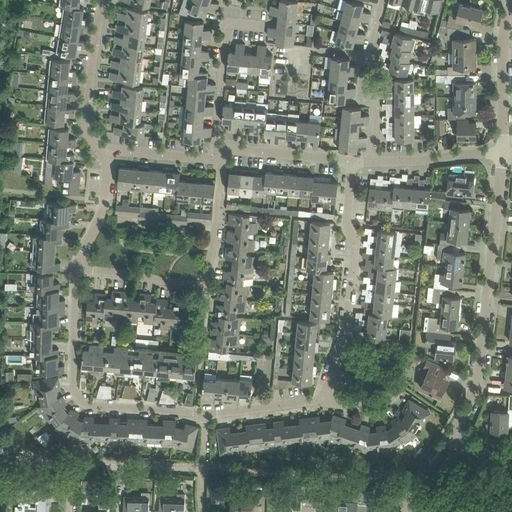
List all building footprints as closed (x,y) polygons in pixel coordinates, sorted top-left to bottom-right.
[(197,12),(206,15),(208,9),(216,12),(218,7),(195,0),(183,0),(179,13),(195,17),(197,12)] [(298,1),(290,0),(280,0),(280,6),(271,5),(270,9),(297,12),(298,1)] [(348,0),(346,0),(344,10),(370,17),(371,13),(362,11),(364,4),(348,0)] [(400,9),(401,3),(402,0),(388,0),(387,5),(400,9)] [(415,0),(414,6),(412,11),(425,15),(426,9),(428,0),(415,0)] [(442,0),(428,0),(426,9),(439,13),(442,0)] [(448,20),(442,19),(440,26),(446,26),(463,29),(465,21),(478,25),(482,9),(460,3),(457,16),(449,14),(448,20)] [(64,5),(61,21),(89,26),(90,19),(82,18),(84,9),(79,8),(64,5)] [(130,20),(147,22),(148,10),(129,7),(129,8),(128,13),(127,20),(130,20)] [(279,15),(278,21),(296,23),(302,23),(303,12),(297,12),(270,9),(270,14),(279,15)] [(370,17),(344,10),(341,21),(359,25),(360,19),(369,21),(370,17)] [(126,25),(126,31),(145,34),(147,22),(130,20),(130,26),(126,25)] [(204,22),(186,20),(185,31),(212,34),(212,29),(203,28),(204,22)] [(61,21),(58,36),(79,40),(80,31),(88,32),(89,26),(61,21)] [(295,33),(296,23),(278,21),(277,27),(269,26),(268,31),(295,33)] [(338,31),(364,38),(365,34),(357,31),(359,25),(341,21),(338,31)] [(402,22),(400,30),(407,32),(408,27),(409,24),(402,22)] [(440,26),(438,31),(447,31),(447,35),(450,38),(454,38),(454,51),(476,52),(476,38),(470,38),(470,29),(463,29),(446,26),(440,26)] [(333,29),(331,39),(336,40),(335,42),(353,47),(355,40),(363,42),(364,38),(338,31),(333,29)] [(127,44),(144,46),(145,34),(126,31),(126,32),(125,37),(124,44),(127,44)] [(184,42),(202,44),(202,37),(211,38),(212,34),(185,31),(184,42)] [(268,35),(272,36),(276,36),(276,43),(294,44),(295,33),(268,31),(268,35)] [(395,33),(392,45),(394,45),(410,49),(411,49),(414,50),(416,38),(413,37),(395,33)] [(87,41),(79,40),(58,36),(56,53),(76,56),(78,47),(85,48),(87,41)] [(210,51),(205,50),(201,50),(202,44),(184,42),(183,53),(210,55),(210,51)] [(236,43),(236,48),(236,52),(229,51),(227,69),(238,70),(241,43),(236,43)] [(241,43),(238,70),(249,71),(251,53),(244,53),(245,44),(241,43)] [(126,56),(142,58),(144,46),(127,44),(126,50),(123,49),(122,56),(126,56)] [(249,71),(259,72),(260,72),(262,45),(258,45),(257,54),(251,53),(249,71)] [(260,72),(259,72),(259,77),(270,78),(273,55),(266,55),(267,46),(262,45),(260,72)] [(394,45),(391,57),(393,58),(393,57),(408,61),(411,49),(410,49),(394,45)] [(441,68),(441,74),(445,74),(462,74),(470,74),(470,66),(476,66),(476,52),(454,51),(454,66),(448,66),(448,68),(441,68)] [(182,63),(200,65),(200,59),(209,60),(210,55),(183,53),(182,63)] [(124,68),(140,70),(142,58),(126,56),(125,62),(122,61),(121,68),(124,68)] [(358,66),(353,65),(349,65),(350,58),(325,56),(325,68),(331,68),(357,70),(358,66)] [(393,57),(393,58),(390,69),(396,71),(407,74),(410,62),(408,61),(393,57)] [(50,59),(48,74),(77,76),(77,70),(70,70),(70,60),(60,60),(50,59)] [(190,76),(190,75),(208,77),(208,72),(199,71),(200,65),(182,63),(181,75),(185,75),(190,76)] [(124,68),(123,74),(120,73),(119,79),(118,79),(139,82),(140,70),(124,68)] [(331,68),(330,79),(348,80),(348,74),(357,75),(357,70),(331,68)] [(396,79),(396,91),(414,91),(414,79),(405,79),(407,74),(396,71),(396,79)] [(48,74),(47,90),(67,92),(68,83),(76,84),(77,76),(48,74)] [(454,96),(456,96),(476,97),(476,81),(462,82),(462,74),(445,74),(445,82),(454,82),(454,96)] [(184,85),(189,86),(207,87),(208,77),(190,75),(190,76),(185,75),(184,85)] [(330,79),(329,89),(355,92),(356,87),(347,87),(348,80),(330,79)] [(127,98),(127,97),(142,99),(143,86),(123,85),(122,97),(127,98)] [(188,97),(206,98),(207,87),(189,86),(188,97)] [(346,102),(346,96),(355,96),(355,92),(329,89),(328,100),(346,102)] [(47,90),(45,106),(66,108),(67,99),(75,100),(75,93),(67,92),(47,90)] [(414,103),(414,91),(396,91),(396,103),(414,103)] [(448,118),(458,118),(462,119),(462,112),(476,112),(476,97),(456,96),(456,104),(454,104),(454,106),(448,106),(448,118)] [(122,103),(121,109),(124,110),(124,109),(140,110),(142,99),(127,97),(127,98),(126,103),(122,103)] [(187,107),(205,109),(206,98),(188,97),(187,107)] [(259,125),(265,126),(266,126),(267,117),(268,108),(268,103),(257,102),(257,107),(254,134),(258,134),(259,125)] [(414,115),(414,103),(396,103),(396,115),(414,115)] [(222,122),(233,123),(235,105),(224,104),(222,122)] [(246,106),(235,105),(233,123),(244,124),(246,106)] [(74,109),(66,108),(45,106),(44,122),(64,124),(65,115),(73,116),(74,109)] [(257,107),(246,106),(244,124),(250,125),(250,133),(254,134),(257,107)] [(343,106),(342,117),(369,119),(369,115),(360,114),(361,108),(343,106)] [(187,107),(186,118),(204,120),(205,109),(187,107)] [(119,121),(128,122),(139,123),(140,110),(124,109),(124,110),(124,115),(121,115),(120,121),(119,121)] [(280,136),(286,137),(288,119),(288,114),(278,113),(277,118),(275,145),(279,145),(280,136)] [(414,127),(414,115),(396,115),(396,127),(414,127)] [(267,117),(266,126),(265,126),(264,135),(271,135),(270,144),(275,145),(277,118),(267,117)] [(342,117),(341,128),(359,130),(360,123),(369,124),(369,119),(342,117)] [(185,129),(203,131),(204,120),(186,118),(185,129)] [(468,122),(468,119),(462,119),(458,118),(458,139),(476,139),(476,122),(468,122)] [(292,146),(296,147),(299,120),(288,119),(286,137),(293,137),(292,146)] [(309,121),(299,120),(296,147),(301,147),(301,138),(308,139),(309,121)] [(321,122),(309,121),(308,139),(319,140),(321,122)] [(139,123),(128,122),(128,128),(123,127),(123,128),(124,128),(124,133),(123,133),(123,134),(144,136),(145,123),(139,123)] [(49,127),(47,143),(67,145),(75,146),(76,139),(68,138),(69,129),(49,127)] [(414,139),(414,127),(396,127),(396,139),(414,139)] [(359,130),(341,128),(340,139),(367,141),(367,137),(358,136),(359,130)] [(202,142),(203,131),(185,129),(184,140),(202,142)] [(339,150),(357,151),(358,145),(367,146),(367,141),(340,139),(339,150)] [(46,159),(54,160),(54,159),(74,161),(75,155),(67,154),(67,145),(47,143),(46,159)] [(52,176),(64,177),(62,192),(79,193),(81,171),(73,171),(74,161),(54,159),(54,160),(52,176)] [(118,185),(130,187),(132,168),(125,168),(125,164),(120,163),(118,185)] [(130,187),(142,188),(144,166),(139,165),(139,169),(132,168),(130,187)] [(142,188),(154,189),(156,170),(149,170),(149,166),(144,166),(142,188)] [(154,189),(166,190),(168,168),(163,167),(163,171),(156,170),(154,189)] [(173,168),(168,168),(166,190),(178,191),(179,180),(180,173),(173,172),(173,168)] [(241,192),(242,183),(243,170),(242,170),(241,173),(235,173),(235,169),(230,169),(228,191),(241,192)] [(264,190),(265,190),(276,191),(279,169),(274,169),(273,173),(266,172),(266,176),(264,190)] [(279,169),(276,191),(288,192),(290,174),(283,173),(283,170),(279,169)] [(241,192),(252,193),(254,171),(243,170),(242,183),(241,192)] [(265,190),(264,190),(266,176),(259,175),(259,171),(254,171),(252,193),(264,194),(265,190)] [(290,174),(288,192),(300,193),(302,171),(298,171),(297,175),(290,174)] [(300,193),(312,194),(313,194),(314,180),(314,176),(307,176),(307,172),(302,171),(300,193)] [(472,194),(474,177),(450,174),(447,194),(455,195),(455,192),(472,194)] [(178,199),(189,200),(191,177),(187,177),(186,181),(179,180),(178,191),(179,191),(178,199)] [(189,200),(201,201),(203,182),(196,182),(196,178),(191,177),(189,200)] [(312,199),(324,200),(326,178),(321,177),(321,181),(314,180),(313,194),(312,194),(312,199)] [(331,178),(326,178),(324,200),(336,201),(338,183),(331,182),(331,178)] [(210,183),(203,182),(201,201),(214,202),(216,180),(211,179),(210,183)] [(394,190),(392,204),(392,208),(404,209),(404,205),(406,187),(394,186),(394,190)] [(368,205),(380,206),(382,189),(370,187),(368,205)] [(418,189),(406,187),(404,205),(416,206),(418,189)] [(382,189),(380,206),(392,208),(392,204),(394,190),(382,189)] [(429,208),(431,190),(418,189),(416,206),(429,208)] [(129,198),(123,198),(122,206),(116,205),(115,212),(127,214),(128,206),(129,198)] [(451,211),(449,222),(469,225),(470,209),(464,209),(465,202),(440,199),(439,203),(445,204),(444,211),(451,211)] [(47,217),(47,219),(69,220),(70,211),(76,211),(76,204),(48,202),(48,210),(44,210),(44,217),(47,217)] [(140,207),(128,206),(127,214),(140,215),(140,213),(140,212),(140,208),(140,207)] [(163,221),(163,214),(157,213),(158,208),(152,207),(152,209),(151,220),(163,221)] [(140,208),(140,212),(140,213),(140,215),(139,219),(151,220),(152,209),(140,208)] [(187,219),(188,219),(193,220),(199,220),(200,213),(188,212),(187,216),(187,219)] [(212,214),(200,213),(199,220),(212,222),(212,214)] [(257,233),(258,222),(257,222),(257,215),(230,213),(229,224),(237,225),(236,230),(249,232),(249,233),(257,233)] [(163,214),(163,221),(175,222),(176,215),(163,214)] [(175,222),(187,223),(188,219),(187,219),(187,216),(176,215),(175,222)] [(63,227),(69,227),(69,220),(47,219),(41,218),(40,235),(62,236),(63,227)] [(312,220),(311,233),(333,235),(334,223),(312,220)] [(461,239),(467,240),(469,225),(449,222),(448,233),(441,233),(440,243),(453,245),(460,246),(461,239)] [(396,243),(401,244),(402,232),(379,229),(378,241),(396,243)] [(235,242),(234,247),(247,248),(247,249),(256,250),(256,249),(258,249),(260,247),(260,243),(259,241),(257,239),(248,238),(249,233),(249,232),(236,230),(236,231),(228,230),(227,241),(235,242)] [(311,233),(310,245),(328,247),(328,246),(332,247),(333,235),(311,233)] [(56,243),(62,243),(62,236),(40,235),(34,234),(33,251),(55,252),(56,243)] [(394,255),(396,243),(378,241),(376,253),(394,255)] [(444,259),(447,259),(446,266),(463,268),(464,260),(465,260),(465,253),(453,251),(453,245),(440,243),(439,243),(437,255),(444,256),(444,259)] [(328,247),(310,245),(308,257),(331,259),(331,254),(327,254),(328,247)] [(225,258),(233,259),(233,264),(254,266),(255,255),(247,255),(247,249),(247,248),(234,247),(234,248),(226,247),(225,258)] [(61,262),(55,262),(55,252),(33,251),(32,267),(60,269),(61,262)] [(375,265),(379,266),(393,267),(393,266),(394,255),(376,253),(375,265)] [(308,257),(307,269),(315,270),(315,269),(326,270),(327,263),(330,264),(331,259),(308,257)] [(244,283),(249,283),(252,283),(254,266),(233,264),(232,271),(224,270),(223,281),(227,282),(227,281),(244,283)] [(379,266),(378,278),(395,279),(397,267),(393,266),(393,267),(379,266)] [(435,274),(434,287),(448,288),(449,282),(462,284),(463,276),(462,276),(463,268),(446,266),(445,273),(442,273),(442,275),(435,274)] [(315,269),(315,270),(314,281),(336,284),(337,279),(333,278),(334,271),(326,270),(315,269)] [(32,273),(32,289),(38,289),(60,289),(60,283),(54,283),(54,273),(32,273)] [(376,290),(394,291),(395,279),(378,278),(376,290)] [(238,300),(246,301),(247,295),(248,295),(249,283),(244,283),(227,281),(227,282),(226,288),(218,287),(217,298),(225,299),(238,300)] [(336,284),(314,281),(313,293),(331,295),(331,288),(336,289),(336,284)] [(435,302),(443,302),(442,310),(459,312),(461,297),(453,296),(454,289),(448,288),(434,287),(433,295),(435,295),(435,302)] [(38,289),(37,306),(65,306),(66,300),(60,300),(60,289),(38,289)] [(115,320),(116,311),(122,312),(123,291),(112,290),(112,298),(106,298),(104,314),(103,319),(115,320)] [(375,301),(393,303),(394,291),(376,290),(375,301)] [(140,301),(139,301),(134,300),(135,293),(123,291),(122,312),(128,312),(127,321),(138,322),(139,313),(140,301)] [(104,314),(106,298),(106,294),(95,293),(94,301),(88,300),(86,321),(97,323),(98,314),(104,314)] [(144,323),(155,324),(156,319),(155,319),(157,303),(151,302),(152,294),(140,293),(139,301),(140,301),(139,313),(145,314),(144,323)] [(313,293),(312,306),(334,308),(335,302),(331,302),(331,295),(313,293)] [(173,308),(167,308),(168,300),(157,299),(157,303),(155,319),(156,319),(161,319),(160,328),(172,329),(173,321),(172,321),(173,308)] [(237,317),(237,311),(246,312),(247,301),(246,301),(238,300),(225,299),(225,305),(217,304),(216,315),(220,315),(237,317)] [(172,321),(173,321),(172,329),(189,331),(191,310),(184,309),(185,301),(174,300),(173,308),(172,321)] [(374,313),(388,315),(398,316),(399,304),(393,304),(393,303),(375,301),(374,313)] [(273,303),(272,311),(282,311),(282,304),(275,304),(275,303),(273,303)] [(33,313),(33,322),(59,322),(59,313),(65,313),(65,306),(37,306),(37,313),(33,313)] [(330,312),(334,312),(334,308),(312,306),(311,318),(329,319),(330,312)] [(441,318),(429,317),(427,330),(445,333),(449,333),(450,326),(457,327),(459,312),(442,310),(441,318)] [(370,313),(368,325),(386,327),(388,315),(374,313),(370,313)] [(231,333),(239,334),(240,328),(241,317),(237,317),(220,315),(219,321),(211,320),(210,332),(218,333),(218,332),(231,333)] [(311,322),(298,320),(296,332),(316,335),(317,328),(320,328),(321,323),(311,322)] [(27,338),(31,338),(53,339),(53,329),(59,329),(59,322),(33,322),(31,322),(31,330),(27,330),(27,338)] [(385,339),(386,327),(368,325),(367,337),(385,339)] [(456,341),(445,339),(445,333),(427,330),(426,345),(437,347),(436,356),(444,357),(444,358),(447,358),(447,357),(454,358),(456,341)] [(230,345),(238,345),(239,334),(231,333),(218,332),(218,333),(218,338),(210,337),(208,349),(218,350),(229,351),(230,345)] [(319,342),(315,342),(316,335),(296,332),(295,344),(319,347),(319,342)] [(31,338),(30,355),(37,355),(59,355),(59,349),(53,349),(53,339),(31,338)] [(318,352),(319,347),(295,344),(293,356),(314,359),(314,351),(318,352)] [(89,372),(94,373),(96,345),(89,345),(89,350),(83,350),(82,366),(89,367),(89,372)] [(104,346),(99,346),(96,345),(94,373),(99,373),(99,368),(107,369),(109,352),(103,352),(104,346)] [(115,369),(114,375),(119,375),(122,348),(115,347),(114,353),(109,352),(107,369),(115,369)] [(124,376),(125,370),(132,371),(134,354),(128,354),(129,348),(122,348),(119,375),(124,376)] [(140,372),(139,377),(144,378),(147,350),(139,349),(139,355),(134,354),(132,371),(140,372)] [(149,378),(150,373),(157,373),(157,374),(159,357),(153,356),(154,351),(147,350),(144,378),(149,378)] [(171,353),(159,351),(159,357),(157,374),(157,373),(156,379),(162,379),(162,374),(169,375),(171,353)] [(420,355),(414,353),(413,352),(409,358),(417,362),(420,355)] [(184,354),(182,354),(171,353),(169,375),(177,375),(177,381),(182,381),(184,354)] [(197,355),(184,354),(182,381),(187,382),(187,376),(195,377),(197,355)] [(64,365),(59,365),(59,355),(37,355),(36,372),(64,372),(64,365)] [(317,366),(313,365),(314,359),(293,356),(292,368),(316,371),(317,366)] [(431,394),(431,395),(440,399),(446,384),(441,382),(447,368),(428,359),(425,366),(430,368),(421,388),(431,392),(431,393),(431,394)] [(312,375),(316,376),(316,371),(292,368),(291,381),(299,381),(311,383),(312,375)] [(217,379),(217,377),(217,373),(205,372),(202,397),(210,398),(210,396),(215,396),(216,379),(217,379)] [(41,393),(42,403),(57,398),(56,388),(60,387),(58,377),(48,379),(34,381),(36,394),(41,393)] [(217,379),(216,379),(215,396),(226,398),(228,378),(217,377),(217,379)] [(228,378),(226,398),(234,398),(234,396),(238,397),(240,379),(228,378)] [(240,379),(238,397),(251,398),(253,379),(240,378),(240,379)] [(299,386),(299,381),(291,381),(273,379),(272,388),(272,389),(299,386)] [(98,397),(104,398),(105,385),(100,385),(97,397),(98,397)] [(124,398),(129,398),(131,385),(125,385),(122,397),(124,398)] [(151,387),(147,400),(149,400),(155,401),(156,388),(151,387)] [(159,402),(161,403),(167,403),(168,390),(163,390),(159,402)] [(188,392),(184,405),(186,405),(192,406),(193,393),(188,392)] [(47,418),(51,415),(57,424),(68,412),(62,404),(65,402),(61,396),(57,399),(57,398),(42,403),(39,406),(47,418)] [(404,409),(408,411),(403,419),(403,420),(414,431),(420,421),(423,423),(430,413),(409,400),(404,409)] [(67,435),(69,431),(79,436),(83,421),(75,416),(77,413),(70,409),(68,412),(57,424),(55,428),(67,435)] [(508,421),(511,420),(511,410),(492,411),(492,421),(491,421),(491,423),(492,423),(491,429),(491,431),(501,431),(501,427),(508,428),(508,421)] [(339,442),(340,439),(347,441),(352,426),(343,423),(344,419),(333,415),(331,419),(330,435),(329,439),(339,442)] [(414,431),(403,420),(403,419),(400,416),(394,420),(396,424),(388,429),(393,445),(402,439),(405,442),(417,434),(414,431)] [(101,444),(101,438),(102,422),(92,421),(92,417),(84,417),(83,421),(79,436),(79,441),(93,441),(93,444),(101,444)] [(318,417),(310,418),(313,441),(323,440),(322,436),(330,435),(331,419),(318,421),(318,417)] [(119,443),(119,439),(120,423),(120,419),(112,418),(112,422),(102,422),(101,438),(109,438),(108,442),(119,443)] [(302,423),(292,424),(294,440),(302,439),(302,443),(313,441),(310,418),(302,419),(302,423)] [(119,439),(127,439),(126,443),(137,443),(138,419),(130,419),(130,423),(120,423),(119,439)] [(147,444),(147,440),(155,440),(156,424),(146,424),(146,420),(138,419),(137,443),(147,444)] [(162,444),(173,445),(173,441),(175,425),(176,425),(176,421),(166,421),(166,424),(156,424),(155,440),(163,440),(162,444)] [(282,421),(274,422),(274,426),(276,442),(277,446),(287,445),(287,441),(294,440),(292,424),(282,425),(282,421)] [(265,427),(264,423),(256,424),(259,448),(269,447),(269,443),(276,442),(274,426),(265,427)] [(187,428),(176,425),(175,425),(173,441),(180,443),(179,447),(191,450),(198,427),(188,424),(187,428)] [(248,445),(249,449),(259,448),(256,424),(248,425),(249,429),(239,431),(241,446),(248,445)] [(362,429),(352,426),(347,441),(354,443),(353,447),(367,452),(368,448),(370,431),(370,428),(363,425),(362,429)] [(380,450),(394,449),(393,445),(388,429),(386,425),(379,426),(379,430),(370,431),(368,448),(379,446),(380,450)] [(234,451),(233,447),(241,446),(239,431),(229,432),(228,428),(218,429),(221,453),(234,451)] [(46,431),(38,437),(44,446),(50,436),(46,431)] [(54,493),(39,492),(39,488),(26,488),(26,485),(20,485),(20,486),(18,486),(17,498),(18,499),(18,506),(15,506),(15,511),(45,511),(46,500),(54,500),(54,493)] [(328,495),(328,486),(319,486),(319,495),(328,495)] [(331,505),(331,511),(357,511),(358,511),(366,511),(367,500),(373,500),(374,490),(361,490),(361,500),(353,500),(353,502),(339,502),(339,506),(331,505)] [(148,511),(150,493),(142,493),(142,498),(128,497),(128,499),(124,498),(123,511),(148,511)] [(154,510),(153,511),(184,511),(185,494),(178,494),(178,499),(164,498),(164,500),(160,500),(159,510),(154,510)] [(259,511),(260,500),(249,499),(249,497),(232,496),(231,511),(259,511)] [(323,511),(324,500),(305,499),(305,503),(301,503),(301,507),(290,506),(290,511),(323,511)] [(460,511),(459,511),(460,510),(458,509),(457,510),(450,506),(451,504),(444,500),(439,507),(436,505),(435,505),(437,506),(435,510),(434,508),(431,511),(460,511)]
